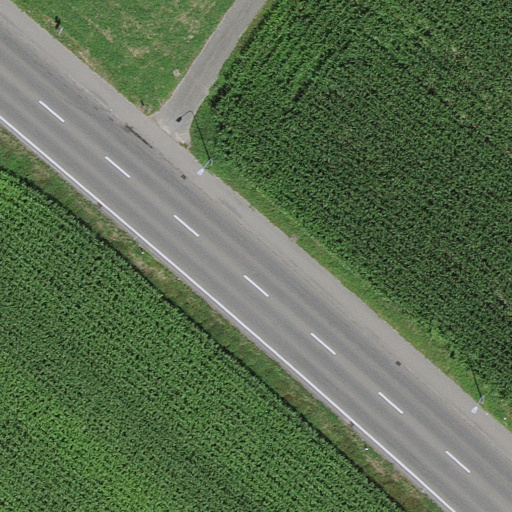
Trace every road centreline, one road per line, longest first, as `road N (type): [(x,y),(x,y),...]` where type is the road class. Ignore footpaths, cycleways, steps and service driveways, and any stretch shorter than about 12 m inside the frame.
road 1 (primary): [(0,66),(511,511)]
road 2 (track): [(130,177),(254,0)]
